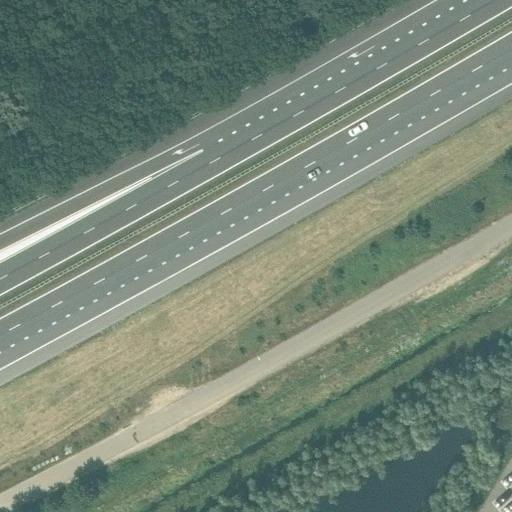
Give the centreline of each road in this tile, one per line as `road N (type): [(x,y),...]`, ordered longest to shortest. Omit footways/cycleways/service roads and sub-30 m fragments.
road 1 (motorway): [(0,333),(511,49)]
road 2 (unclassified): [(0,504),(511,223)]
road 3 (motorway): [(493,0),(207,163)]
road 4 (motorway): [(207,163),(0,276)]
road 5 (motorway): [(207,163),(0,243)]
